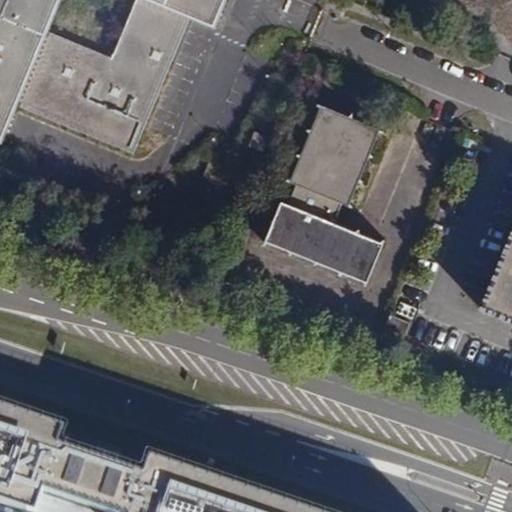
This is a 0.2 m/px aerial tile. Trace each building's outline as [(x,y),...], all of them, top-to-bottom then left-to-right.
[(0,0),(0,140),(2,141),(18,104),(131,151),(187,18),(212,29),(223,0),(0,0)] [(380,130),(321,106),(289,182),(297,184),(289,203),(281,200),(266,240),(368,282),(384,243),(334,222),(342,203),(349,206),(380,130)] [(511,237),(484,306),(511,317),(511,237)] [(211,297),(226,302),(233,283),(219,277),(211,297)] [(411,323),(389,314),(379,338),(400,348),(411,323)] [(302,511),(0,409),(0,505),(19,511),(302,511)]
